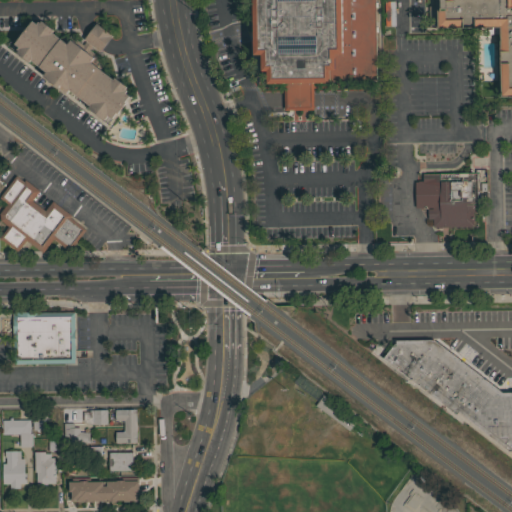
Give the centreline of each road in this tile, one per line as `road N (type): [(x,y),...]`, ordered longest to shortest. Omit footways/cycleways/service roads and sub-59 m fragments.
road 1 (tertiary): [(225,265),(221,165),(171,0)]
road 2 (tertiary): [(224,284),(219,400),(182,511)]
road 3 (primary): [(299,284),(511,279)]
road 4 (primary): [(492,260),(302,265)]
road 5 (residential): [(170,511),(165,402),(219,400)]
